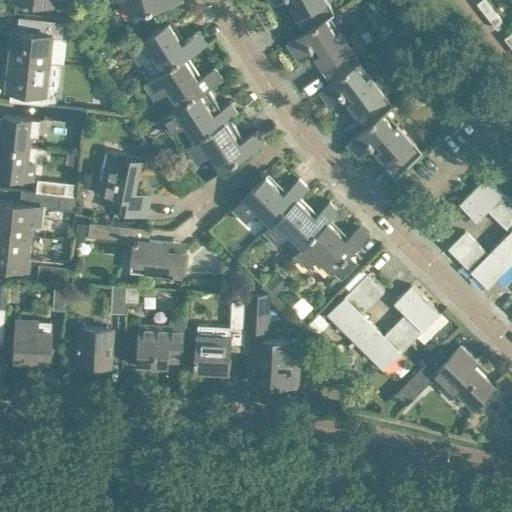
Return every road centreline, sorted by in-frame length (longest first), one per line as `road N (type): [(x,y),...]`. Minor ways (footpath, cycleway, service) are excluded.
road 1 (unclassified): [(511,468),(331,432),(0,411)]
road 2 (residential): [(511,346),(299,129),(216,0)]
